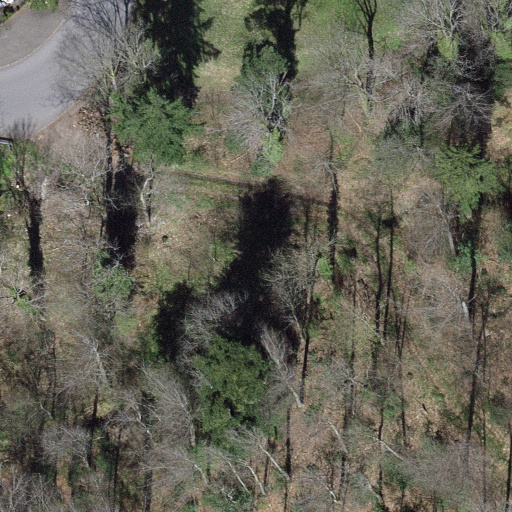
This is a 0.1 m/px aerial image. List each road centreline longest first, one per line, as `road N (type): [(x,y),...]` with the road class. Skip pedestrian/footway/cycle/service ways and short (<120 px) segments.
road 1 (track): [(39,105),(98,172),(322,198),(390,257),(511,464)]
road 2 (unclassified): [(0,103),(39,105),(88,54),(106,0)]
